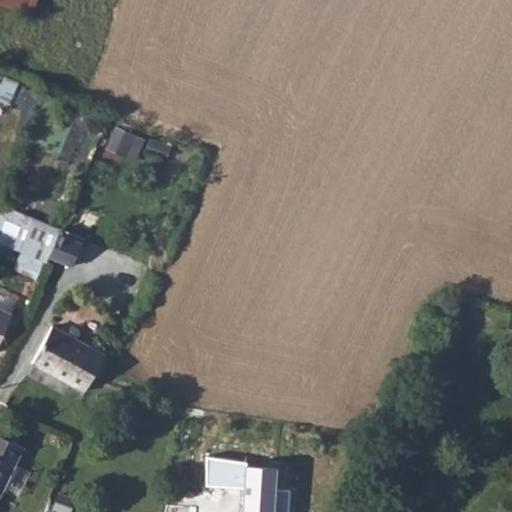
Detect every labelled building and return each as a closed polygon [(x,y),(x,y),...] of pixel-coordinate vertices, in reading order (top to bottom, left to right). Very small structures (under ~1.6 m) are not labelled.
[(129,150),(137,128),(117,121),(110,142),(129,150)] [(52,249),(17,235),(8,258),(42,272),(44,268),(52,249)] [(77,254),(54,244),(52,249),(44,268),(68,277),(77,254)] [(41,371),(96,393),(104,374),(114,353),(58,330),(41,371)] [(0,494),(14,469),(25,452),(0,437),(0,494)] [(278,469),(211,464),(209,485),(244,488),(242,511),(288,511),(290,491),(277,490),(278,469)] [(299,498),(297,511),(317,511),(319,499),(299,498)]
